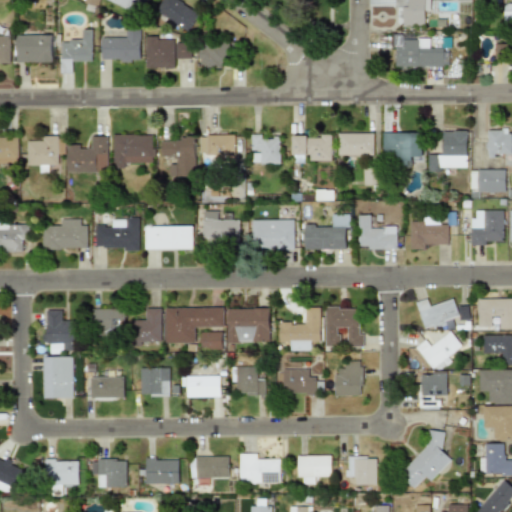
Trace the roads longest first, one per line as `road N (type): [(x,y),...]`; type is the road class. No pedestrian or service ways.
road 1 (residential): [(18,281),(23,430),(386,429),(386,277)]
road 2 (residential): [(0,99),(511,88)]
road 3 (residential): [(0,281),(511,275)]
road 4 (residential): [(205,0),(357,93)]
